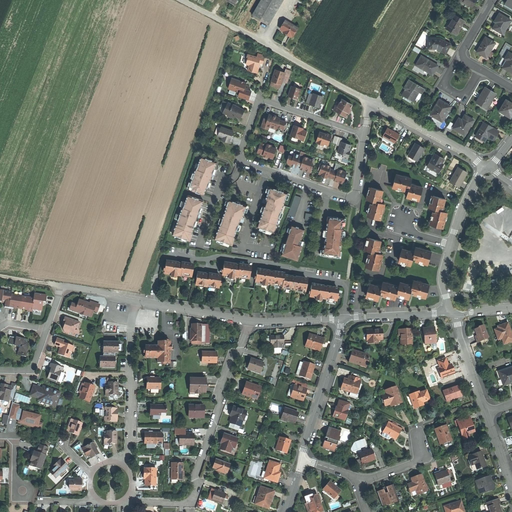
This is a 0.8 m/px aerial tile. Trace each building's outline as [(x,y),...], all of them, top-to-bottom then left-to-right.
[(261,0),(252,15),(260,20),(269,25),(283,0),(261,0)] [(511,19),(500,12),(497,17),(495,21),(497,21),(494,26),(504,32),(511,19)] [(448,30),(456,35),(460,27),(464,21),(454,15),(450,23),(452,24),(448,30)] [(285,20),(280,28),(287,32),(286,33),(291,36),(297,26),(285,20)] [(496,42),(485,36),(481,44),(477,51),(487,57),(489,54),(491,50),(496,42)] [(429,38),(428,48),(437,48),(446,53),(448,49),(451,44),(439,38),(429,38)] [(511,53),(508,51),(505,56),(508,57),(503,67),(509,70),(511,71),(511,53)] [(248,69),(258,73),(260,67),(258,66),(259,61),(261,61),(264,62),(266,55),(258,52),(257,56),(248,53),(246,58),(248,58),(246,63),(249,64),(248,69)] [(416,65),(433,75),(436,70),(439,65),(422,55),(416,65)] [(283,80),(285,72),(276,69),(271,82),(272,85),(275,86),(278,87),(280,86),(283,80)] [(286,69),(285,72),(283,80),(288,82),(292,71),(286,69)] [(232,77),(228,88),(231,89),(229,92),(234,94),(236,90),(240,92),(238,95),(249,99),(251,95),(252,91),(248,90),(249,87),(246,85),(247,82),(232,77)] [(403,94),(415,101),(420,92),(423,94),(426,89),(419,85),(410,79),(405,87),(407,88),(403,94)] [(293,97),(298,98),(301,88),(292,85),(288,95),(293,97)] [(477,102),(487,108),(495,93),(485,87),(481,95),(477,102)] [(314,105),(319,107),(323,96),(314,92),(310,104),(314,105)] [(341,114),(346,117),(349,113),(347,112),(350,108),(352,104),(342,98),(340,102),(335,111),(341,114)] [(431,114),(443,121),(452,106),(446,103),(439,99),(431,114)] [(511,101),(507,99),(500,110),(511,117),(511,116),(511,101)] [(225,108),(223,112),(227,114),(227,116),(231,118),(231,116),(234,118),(235,116),(240,118),(242,114),(245,109),(233,103),(232,104),(228,102),(225,108)] [(262,126),(269,128),(269,126),(276,128),(277,126),(284,129),(286,122),(279,119),(280,117),(275,116),(270,114),(268,119),(264,118),(262,126)] [(469,117),(465,114),(462,121),(459,119),(453,128),(462,133),(465,129),(467,130),(474,119),(469,117)] [(484,122),(477,135),(486,140),(488,135),(495,139),(497,136),(500,131),(484,122)] [(290,135),(303,141),(307,131),(302,129),(303,128),(299,126),(295,124),(290,135)] [(232,130),(221,126),(218,135),(223,137),(222,140),(231,143),(232,139),(234,135),(232,135),(231,134),(232,130)] [(383,136),(394,143),(399,134),(393,131),(387,128),(383,136)] [(320,131),(316,142),(324,145),(324,143),(329,145),(332,136),(326,133),(320,131)] [(347,143),(341,142),(338,152),(343,154),(344,155),(343,158),(348,159),(352,145),(347,143)] [(266,145),(261,143),(257,153),(263,155),(262,156),(265,157),(268,158),(268,157),(273,158),(277,148),(272,147),(273,145),(267,143),(266,145)] [(408,156),(417,161),(424,148),(420,146),(415,143),(408,156)] [(302,156),(294,153),(293,156),(289,155),(287,160),(287,163),(289,165),(292,166),(295,168),(296,164),(299,165),(302,156)] [(429,167),(439,173),(442,166),(440,165),(441,163),(444,159),(439,156),(435,154),(433,158),(432,158),(430,162),(432,163),(429,167)] [(305,156),(304,157),(301,166),(301,168),(305,170),(310,171),(313,164),(312,164),(310,163),(312,159),(305,156)] [(192,190),(204,195),(210,178),(213,179),(213,177),(214,175),(212,174),(217,162),(201,157),(197,169),(196,169),(190,186),(193,187),(192,190)] [(324,177),(327,178),(327,176),(331,177),(333,171),(330,170),(331,167),(325,165),(324,166),(319,165),(317,169),(321,170),(320,173),(322,174),(322,176),(324,177)] [(468,172),(458,167),(449,182),(458,187),(461,181),(462,182),(464,179),(468,172)] [(336,171),(336,172),(334,178),(333,180),(339,182),(343,183),(347,173),(338,170),(338,171),(336,171)] [(400,176),(396,174),(392,186),(400,188),(399,190),(402,191),(404,192),(405,190),(408,191),(410,184),(411,179),(400,176)] [(418,186),(410,184),(408,191),(407,198),(411,199),(412,197),(419,199),(422,187),(418,186)] [(275,232),(284,204),(288,193),(270,187),(266,198),(264,197),(263,200),(262,202),(266,203),(258,226),(275,232)] [(383,191),(370,188),(368,195),(366,195),(365,199),(373,201),(379,203),(381,196),(382,196),(383,191)] [(295,194),(291,207),(289,213),(295,216),(302,197),(295,194)] [(173,235),(191,241),(193,233),(192,232),(195,222),(197,217),(200,218),(202,213),(200,213),(204,200),(188,195),(183,208),(182,208),(173,235)] [(445,199),(433,196),(431,203),(430,202),(428,207),(435,209),(442,211),(444,204),(445,199)] [(229,199),(216,239),(233,244),(236,234),(235,234),(240,221),(244,222),(244,220),(245,217),(243,217),(247,205),(229,199)] [(384,204),(379,203),(373,201),(372,205),(370,204),(368,209),(370,209),(368,217),(381,220),(382,216),(381,216),(382,211),(384,204)] [(291,207),(284,204),(275,232),(281,234),(289,213),(291,207)] [(446,212),(442,211),(435,209),(434,212),(433,212),(431,217),(433,218),(431,225),(436,227),(443,229),(444,224),(443,224),(446,212)] [(343,218),(328,216),(326,233),(324,247),(323,247),(322,254),(340,256),(343,228),(342,228),(343,218)] [(305,229),(292,224),(282,254),(298,260),(303,246),(301,245),(302,241),(301,240),(302,235),(305,229)] [(375,240),(369,238),(367,245),(365,245),(364,250),(371,252),(377,253),(379,246),(380,246),(381,241),(375,240)] [(415,248),(414,253),(412,259),(415,259),(415,262),(420,263),(421,261),(428,263),(431,251),(426,250),(426,251),(421,250),(415,248)] [(407,250),(402,249),(399,261),(406,263),(405,265),(411,266),(412,259),(414,253),(406,251),(407,250)] [(383,255),(377,253),(371,252),(370,255),(368,254),(367,260),(368,260),(366,267),(379,271),(383,255)] [(184,275),(191,276),(193,266),(190,266),(190,264),(181,263),(169,261),(169,263),(166,262),(164,273),(171,274),(171,275),(175,276),(179,277),(179,276),(184,277),(184,275)] [(224,264),(222,274),(229,275),(229,277),(233,278),(237,278),(237,277),(241,278),(241,276),(249,278),(251,268),(248,267),(248,266),(239,264),(239,265),(227,263),(227,264),(224,264)] [(257,270),(256,281),(263,282),(262,284),(267,284),(274,286),(275,284),(283,285),(283,287),(290,288),(290,290),(294,290),(298,291),(298,289),(305,291),(307,281),(304,280),(304,278),(287,276),(287,277),(284,276),(284,274),(280,274),(280,273),(261,269),(260,271),(257,270)] [(200,275),(197,274),(195,284),(203,285),(202,287),(204,288),(207,288),(207,287),(211,288),(211,286),(218,288),(220,277),(213,276),(213,274),(208,274),(200,273),(200,275)] [(425,284),(413,281),(412,286),(410,293),(413,294),(413,295),(416,296),(418,296),(418,295),(426,297),(430,284),(425,283),(425,284)] [(396,298),(397,294),(399,287),(394,286),(394,285),(383,282),(382,288),(380,294),(383,295),(383,297),(385,297),(388,298),(388,296),(396,298)] [(409,299),(410,293),(412,286),(404,284),(404,283),(400,282),(399,287),(397,294),(404,296),(403,298),(409,299)] [(254,289),(222,284),(219,305),(251,310),(254,289)] [(378,301),(380,294),(382,288),(373,286),(374,285),(369,284),(366,296),(373,298),(373,300),(378,301)] [(311,285),(310,296),(316,297),(316,299),(322,300),(329,300),(329,299),(337,300),(338,290),(335,289),(335,288),(315,285),(314,286),(311,285)] [(12,292),(0,290),(0,301),(3,302),(6,302),(5,307),(9,308),(11,295),(12,292)] [(35,294),(34,298),(32,310),(37,311),(42,311),(43,302),(46,302),(47,295),(35,294)] [(23,296),(11,295),(9,308),(14,309),(14,308),(17,308),(21,309),(23,296)] [(34,298),(23,296),(21,309),(25,310),(28,310),(28,311),(32,312),(32,310),(34,298)] [(86,302),(80,300),(79,303),(78,305),(75,304),(73,311),(81,313),(81,314),(86,316),(86,315),(92,317),(94,311),(98,312),(100,305),(91,302),(90,304),(86,302)] [(80,322),(65,317),(63,324),(66,325),(66,327),(65,329),(63,329),(65,332),(68,333),(71,332),(75,334),(80,332),(78,328),(80,322)] [(502,325),(497,326),(498,328),(494,330),(498,340),(502,339),(504,344),(511,341),(511,334),(508,323),(502,325)] [(197,325),(192,325),(192,331),(191,331),(191,341),(196,341),(202,341),(202,325),(197,325)] [(209,325),(202,325),(202,341),(196,341),(196,344),(209,344),(209,325)] [(484,325),(478,327),(479,328),(476,328),(477,331),(475,331),(477,336),(475,336),(476,339),(477,342),(480,341),(488,338),(484,325)] [(429,328),(423,328),(424,333),(425,333),(426,336),(424,336),(425,344),(431,343),(437,343),(435,327),(429,328)] [(375,329),(367,329),(367,340),(369,340),(369,343),(374,343),(374,339),(379,339),(383,339),(383,329),(375,329)] [(406,330),(401,330),(401,335),(401,345),(412,344),(412,330),(406,330)] [(324,338),(310,334),(306,346),(321,351),(322,345),(324,338)] [(277,335),(271,335),(271,336),(271,344),(274,344),(274,348),(276,348),(281,348),(282,348),(282,343),(284,343),(285,343),(284,335),(277,335)] [(16,338),(9,336),(8,344),(18,346),(19,349),(19,350),(20,350),(19,354),(27,356),(29,344),(28,344),(26,340),(26,339),(21,338),(16,337),(16,338)] [(64,341),(58,338),(55,345),(61,347),(62,348),(61,351),(60,351),(58,355),(63,356),(63,355),(70,357),(71,353),(72,352),(74,347),(64,343),(64,341)] [(118,341),(104,341),(103,353),(114,353),(118,353),(118,350),(118,344),(118,341)] [(171,342),(158,342),(158,346),(153,346),(145,346),(145,355),(147,355),(147,358),(158,358),(158,363),(167,364),(167,362),(170,362),(171,342)] [(352,357),(350,361),(362,365),(362,363),(367,365),(370,355),(364,353),(363,354),(358,352),(358,351),(354,350),(352,357)] [(217,352),(203,352),(203,363),(217,363),(217,358),(217,352)] [(116,356),(114,356),(103,356),(100,356),(100,368),(115,368),(116,362),(116,356)] [(249,364),(248,369),(260,373),(264,362),(251,358),(249,364)] [(446,358),(438,361),(440,366),(440,368),(439,369),(442,379),(452,375),(450,370),(453,369),(452,367),(452,364),(449,365),(446,358)] [(315,365),(305,362),(304,363),(302,370),(300,375),(300,376),(311,379),(313,373),(315,365)] [(64,368),(52,364),(50,368),(52,369),(50,373),(48,378),(58,381),(61,372),(62,373),(64,368)] [(511,367),(498,372),(501,379),(503,386),(511,382),(511,367)] [(361,374),(353,372),(350,380),(359,383),(361,374)] [(161,378),(147,378),(147,384),(147,389),(161,389),(161,378)] [(206,379),(191,378),(190,392),(196,392),(196,394),(201,394),(201,392),(206,393),(206,388),(206,384),(206,379)] [(296,382),(295,385),(307,389),(308,384),(294,379),(293,382),(296,382)] [(350,380),(345,379),(343,383),(342,389),(351,391),(355,393),(359,383),(350,380)] [(119,382),(110,382),(110,386),(107,386),(107,392),(111,392),(111,394),(119,395),(119,388),(119,382)] [(242,394),(257,399),(261,387),(246,382),(244,388),(242,394)] [(80,397),(90,401),(95,386),(90,385),(85,383),(85,384),(81,394),(80,397)] [(17,385),(13,384),(12,386),(7,385),(2,384),(1,389),(0,389),(0,400),(2,401),(2,403),(3,405),(6,405),(8,404),(9,400),(13,401),(17,385)] [(307,389),(295,385),(295,386),(293,392),(291,396),(303,400),(305,394),(307,389)] [(35,386),(31,395),(40,398),(48,401),(47,403),(56,406),(60,393),(56,392),(57,391),(54,390),(54,391),(50,390),(50,389),(48,388),(48,389),(44,387),(43,389),(35,386)] [(382,395),(386,405),(391,404),(391,403),(396,401),(397,404),(403,402),(397,386),(386,390),(387,393),(382,395)] [(459,386),(443,392),(447,401),(463,396),(461,391),(459,386)] [(420,392),(412,394),(414,398),(411,399),(414,408),(419,406),(424,405),(423,402),(430,400),(427,391),(420,393),(420,392)] [(15,399),(30,404),(32,397),(17,393),(15,399)] [(351,404),(340,400),(338,407),(337,407),(336,410),(334,416),(339,418),(340,417),(345,418),(348,411),(351,404)] [(150,411),(150,415),(161,416),(161,413),(166,413),(166,406),(150,405),(150,411)] [(204,406),(189,406),(189,418),(204,418),(204,412),(204,406)] [(114,407),(106,407),(106,410),(107,410),(107,412),(105,412),(105,417),(106,417),(106,421),(118,421),(118,415),(118,408),(114,408),(114,407)] [(247,411),(234,407),(232,412),(231,415),(232,416),(230,423),(241,426),(243,420),(244,420),(247,411)] [(292,410),(285,407),(282,417),(288,418),(287,420),(295,422),(297,417),(298,413),(292,411),(292,410)] [(34,412),(20,409),(18,417),(22,418),(22,421),(24,422),(24,424),(37,427),(37,425),(38,425),(39,422),(41,416),(34,414),(34,412)] [(470,416),(457,421),(459,426),(463,436),(469,434),(475,431),(473,424),(471,425),(470,421),(472,421),(470,416)] [(43,423),(39,422),(38,425),(37,425),(37,427),(24,424),(24,422),(22,421),(22,418),(18,417),(17,419),(19,420),(18,423),(24,424),(27,425),(27,426),(37,428),(42,429),(43,423)] [(65,430),(69,432),(73,419),(69,418),(65,430)] [(82,423),(73,419),(69,432),(73,433),(78,435),(82,423)] [(389,422),(384,430),(392,435),(391,436),(396,439),(399,434),(402,429),(389,422)] [(447,425),(435,429),(437,434),(438,438),(440,437),(442,444),(453,441),(447,425)] [(341,432),(329,428),(326,437),(328,438),(327,442),(324,441),(323,447),(331,449),(332,446),(336,447),(341,432)] [(117,431),(108,431),(108,435),(105,435),(105,441),(108,441),(108,442),(117,443),(117,437),(117,431)] [(162,433),(145,433),(145,438),(145,444),(162,444),(162,433)] [(221,443),(220,448),(231,452),(232,447),(235,448),(238,438),(224,433),(222,439),(221,443)] [(195,434),(180,434),(180,445),(195,445),(195,440),(195,434)] [(291,440),(280,436),(276,449),(287,453),(289,446),(291,440)] [(354,450),(368,445),(365,438),(351,443),(354,450)] [(93,443),(85,447),(91,458),(96,456),(99,454),(93,443)] [(40,445),(38,452),(46,455),(48,448),(40,445)] [(88,460),(91,458),(85,447),(82,449),(88,460)] [(372,448),(360,453),(364,463),(370,461),(376,459),(372,448)] [(46,455),(38,452),(36,451),(34,456),(32,456),(32,458),(31,461),(33,462),(32,466),(42,470),(47,455),(46,455)] [(481,452),(469,456),(471,461),(474,460),(475,463),(477,469),(486,466),(484,459),(481,452)] [(61,459),(53,467),(54,468),(59,474),(61,475),(63,473),(64,474),(67,471),(65,469),(66,468),(68,469),(69,468),(65,463),(61,459)] [(231,464),(216,459),(214,464),(213,467),(218,469),(218,471),(226,474),(228,468),(229,469),(231,464)] [(280,464),(270,460),(265,473),(267,473),(266,478),(277,482),(279,476),(276,475),(277,471),(280,464)] [(183,464),(172,464),(172,479),(177,479),(182,479),(183,464)] [(56,477),(59,474),(54,468),(51,470),(52,471),(51,472),(56,477)] [(156,469),(144,469),(144,475),(146,475),(146,479),(145,486),(151,486),(151,484),(156,484),(156,469)] [(435,475),(439,486),(451,481),(447,471),(440,473),(435,475)] [(413,482),(408,484),(411,492),(416,490),(417,493),(422,491),(422,493),(426,491),(421,475),(415,477),(412,478),(413,482)] [(490,476),(476,481),(477,485),(479,484),(482,493),(494,489),(493,485),(492,485),(491,483),(491,482),(492,481),(490,476)] [(82,478),(75,478),(75,479),(70,479),(70,489),(71,490),(82,490),(82,484),(82,478)] [(330,481),(323,489),(333,498),(336,493),(337,494),(341,490),(335,486),(333,484),(330,481)] [(378,492),(383,505),(388,504),(388,505),(397,501),(396,497),(398,496),(395,490),(394,491),(392,485),(386,487),(386,489),(387,490),(383,491),(383,490),(378,492)] [(274,491),(261,487),(257,497),(259,497),(257,504),(268,508),(271,500),(274,491)] [(212,500),(223,504),(226,494),(215,490),(212,500)] [(307,509),(307,511),(321,511),(323,511),(318,494),(305,498),(307,503),(305,504),(307,509)] [(499,499),(486,503),(489,511),(485,511),(500,511),(502,511),(500,507),(499,504),(501,504),(499,499)] [(464,511),(461,501),(444,506),(445,511),(464,511)]
